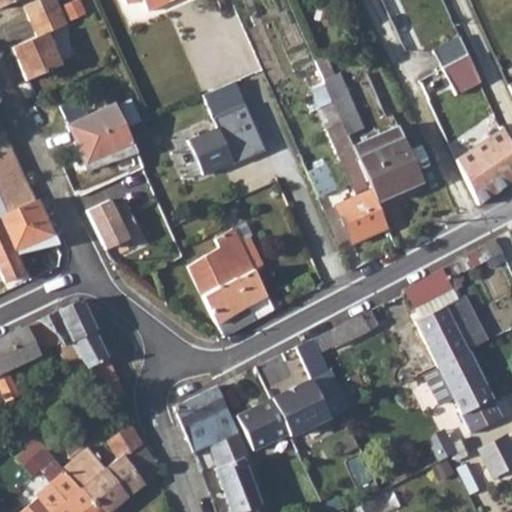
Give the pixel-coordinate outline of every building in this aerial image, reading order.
[(0,0),(0,5),(12,0),(22,0),(29,15),(58,2),(57,0),(0,0)] [(143,0),(149,14),(170,5),(168,0),(178,0),(179,1),(181,0),(124,0),(127,5),(138,0),(143,0)] [(58,2),(29,15),(37,34),(12,46),(27,79),(62,63),(47,31),(67,22),(58,2)] [(458,95),(484,82),(461,35),(434,48),(458,95)] [(325,56),(315,61),(323,79),(334,74),(325,56)] [(334,74),(323,79),(333,103),(342,124),(346,135),(361,128),(338,73),(334,74)] [(431,75),(419,80),(425,95),(438,90),(431,75)] [(235,84),(203,98),(213,122),(245,107),(235,84)] [(58,106),(84,165),(132,144),(125,127),(114,103),(86,114),(78,96),(58,106)] [(119,104),(129,125),(140,120),(131,99),(119,104)] [(324,124),(326,130),(342,124),(333,103),(322,108),(328,121),(324,124)] [(491,125),(495,131),(500,127),(497,121),(491,125)] [(342,124),(326,130),(355,196),(371,189),(356,157),(351,145),(346,135),(342,124)] [(476,143),(455,158),(478,205),(511,183),(511,144),(501,127),(500,127),(495,131),(476,143)] [(241,129),(222,137),(237,168),(255,160),(241,129)] [(449,149),(455,158),(476,143),(470,135),(449,149)] [(401,137),(356,157),(371,189),(376,202),(420,182),(401,137)] [(319,153),(301,159),(307,172),(324,164),(319,153)] [(14,163),(0,169),(0,205),(4,215),(31,203),(14,163)] [(324,164),(307,172),(318,198),(334,190),(324,164)] [(355,196),(348,199),(336,205),(353,243),(388,229),(376,202),(371,189),(355,196)] [(109,200),(86,210),(102,245),(103,247),(105,249),(119,237),(122,241),(139,233),(126,207),(115,213),(109,200)] [(0,216),(0,274),(3,282),(21,274),(11,253),(50,235),(35,202),(31,203),(4,215),(0,216)] [(187,266),(200,294),(210,290),(252,268),(262,263),(250,237),(255,235),(248,220),(215,238),(218,248),(187,266)] [(502,243),(467,250),(471,269),(506,261),(502,243)] [(210,290),(200,294),(215,325),(215,328),(219,336),(237,328),(271,310),(265,297),(252,268),(210,290)] [(441,271),(403,293),(414,313),(452,290),(441,271)] [(288,283),(294,297),(314,287),(307,274),(288,283)] [(415,320),(438,365),(461,352),(463,349),(485,338),(463,296),(415,320)] [(37,354),(57,344),(59,347),(63,346),(71,342),(96,331),(87,314),(81,301),(34,321),(12,332),(0,337),(0,396),(2,399),(15,392),(4,370),(37,354)] [(359,314),(311,338),(318,352),(332,345),(333,346),(367,331),(359,314)] [(96,331),(71,342),(86,369),(92,367),(115,397),(117,395),(125,392),(96,331)] [(71,342),(63,346),(79,371),(86,369),(71,342)] [(293,347),(239,374),(253,405),(308,380),(293,347)] [(499,416),(466,350),(438,365),(425,371),(422,373),(438,404),(451,397),(469,432),(499,416)] [(309,381),(328,421),(346,412),(357,406),(348,388),(337,394),(327,373),(309,381)] [(215,385),(173,406),(193,452),(217,442),(236,434),(215,385)] [(44,447),(62,469),(86,450),(69,424),(39,442),(44,447)] [(86,450),(62,469),(80,491),(98,511),(108,511),(159,470),(140,443),(133,431),(129,424),(106,441),(117,460),(105,471),(87,449),(86,450)] [(218,468),(214,470),(230,511),(235,511),(236,511),(270,511),(236,434),(209,446),(218,468)] [(511,457),(502,438),(475,452),(489,479),(511,466),(511,457)] [(450,446),(458,460),(463,458),(460,453),(464,451),(459,440),(450,446)] [(24,511),(55,511),(80,491),(62,469),(44,447),(24,467),(32,475),(40,468),(44,472),(42,475),(52,486),(24,511)] [(98,511),(80,491),(55,511),(98,511)]
